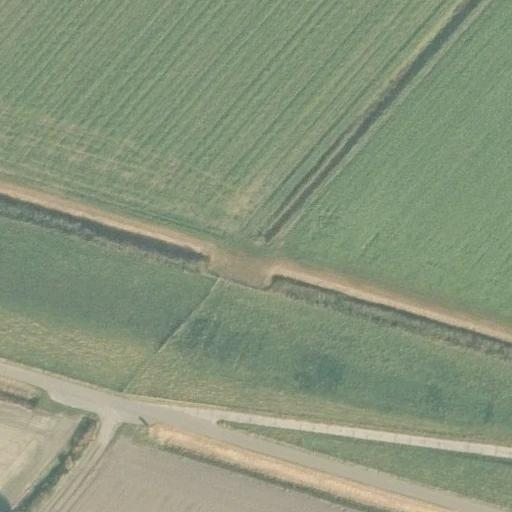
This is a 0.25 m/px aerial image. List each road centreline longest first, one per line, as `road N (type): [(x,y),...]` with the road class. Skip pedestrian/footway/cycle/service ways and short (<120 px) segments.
road 1 (unclassified): [(476,511),(114,405)]
road 2 (track): [(149,416),(237,418),(511,454)]
road 3 (residential): [(114,405),(80,472),(45,511)]
